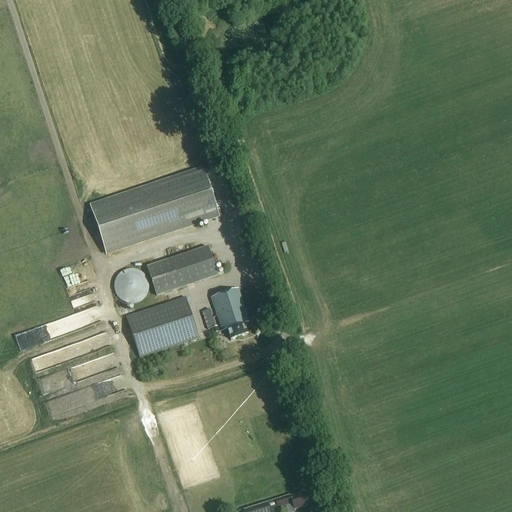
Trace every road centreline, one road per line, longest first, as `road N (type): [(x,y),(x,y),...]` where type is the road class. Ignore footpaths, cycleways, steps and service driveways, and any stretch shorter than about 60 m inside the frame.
road 1 (track): [(258,268),(169,0)]
road 2 (unclassified): [(336,511),(258,268)]
road 3 (track): [(103,276),(180,511)]
road 4 (track): [(137,389),(196,379),(284,348)]
